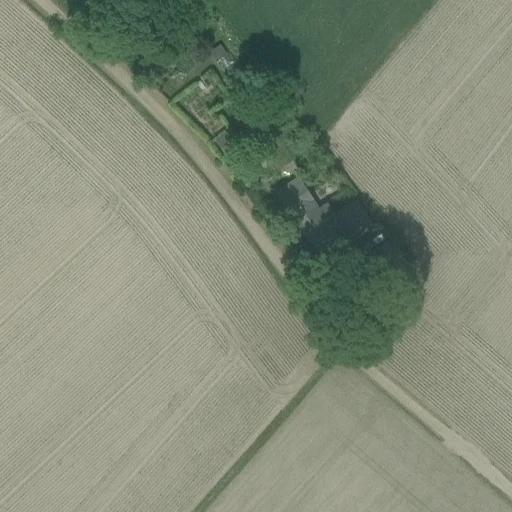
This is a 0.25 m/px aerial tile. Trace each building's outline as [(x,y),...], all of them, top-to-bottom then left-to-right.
[(201,79),(195,84),(201,92),(207,87),(201,79)] [(229,128),(213,142),(224,156),(241,143),(229,128)] [(324,241),(330,251),(343,242),(345,245),(372,228),(355,202),(334,216),(327,206),(315,214),(306,202),(311,198),(298,178),(275,193),(288,213),(291,212),(315,247),(324,241)] [(359,245),(365,254),(379,245),(373,235),(359,245)] [(371,272),(388,286),(408,263),(393,239),(371,253),(378,264),(371,272)]
